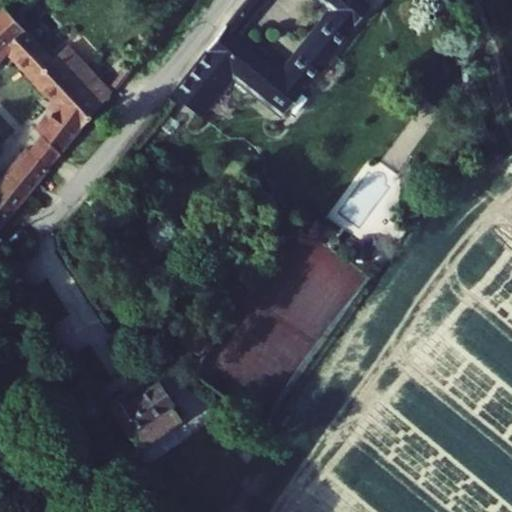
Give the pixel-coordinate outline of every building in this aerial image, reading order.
[(303,0),(314,9),(320,0),(328,0),(340,9),(330,21),(294,67),(251,33),(269,9),(257,0),(243,0),(210,42),(293,106),(374,1),(372,0),(303,0)] [(276,0),(257,0),(269,9),(276,0)] [(340,9),(328,0),(320,0),(314,9),(330,21),(340,9)] [(93,86),(8,9),(0,17),(0,216),(7,225),(64,158),(45,141),(8,184),(0,172),(0,63),(12,49),(75,107),(59,124),(79,141),(112,103),(93,86)] [(124,88),(105,72),(93,86),(112,103),(124,88)] [(218,122),(172,89),(156,111),(202,144),(218,122)] [(79,141),(59,124),(45,141),(64,158),(79,141)] [(136,376),(120,387),(147,425),(169,410),(189,437),(206,425),(178,385),(181,382),(166,362),(140,381),(136,376)] [(214,437),(184,459),(197,477),(227,455),(214,437)]
